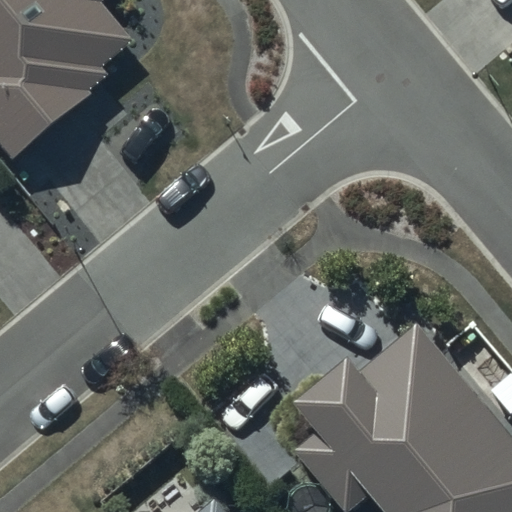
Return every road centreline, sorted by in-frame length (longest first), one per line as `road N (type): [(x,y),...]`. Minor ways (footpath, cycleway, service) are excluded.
road 1 (residential): [(0,397),(390,68)]
road 2 (residential): [(390,68),(511,211)]
